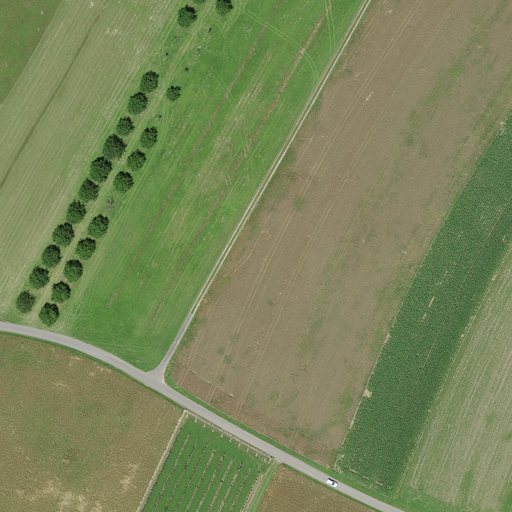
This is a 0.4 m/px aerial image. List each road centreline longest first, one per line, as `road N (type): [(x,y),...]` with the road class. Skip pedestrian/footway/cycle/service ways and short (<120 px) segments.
road 1 (track): [(366,0),(153,385)]
road 2 (unclassified): [(0,327),(98,354),(391,511)]
